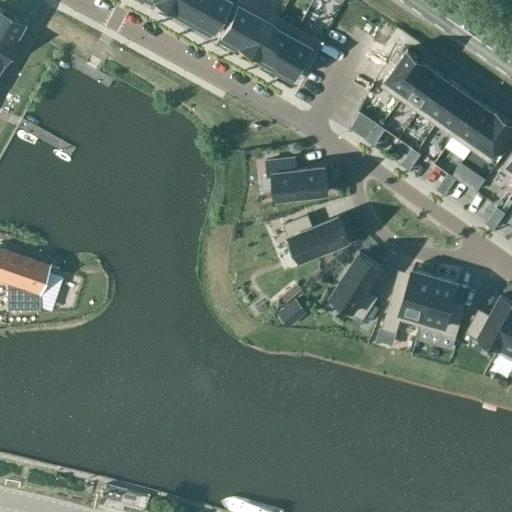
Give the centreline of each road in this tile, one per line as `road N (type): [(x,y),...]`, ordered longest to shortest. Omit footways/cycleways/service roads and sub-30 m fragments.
road 1 (residential): [(78,0),(351,156)]
road 2 (residential): [(351,156),(364,213),(396,245),(449,256),(489,252)]
road 3 (residential): [(351,156),(489,252)]
